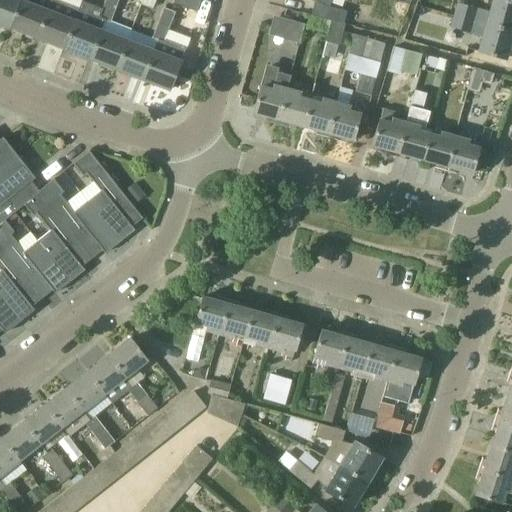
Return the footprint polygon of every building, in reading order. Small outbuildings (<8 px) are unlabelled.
[(0,0),(0,24),(8,27),(18,0),(0,0)] [(40,34),(49,11),(21,0),(18,0),(8,27),(38,39),(40,34)] [(64,49),(79,10),(57,0),(55,0),(52,0),(49,11),(40,34),(38,39),(64,49)] [(511,2),(503,0),(494,0),(491,12),(459,3),(455,16),(487,25),(511,31),(511,2)] [(117,7),(106,3),(103,9),(83,1),(79,10),(64,49),(91,59),(93,54),(102,31),(106,19),(112,21),(117,7)] [(343,24),(346,12),(331,7),(315,2),(311,15),(330,21),(343,24)] [(171,28),(176,13),(165,9),(159,23),(171,28)] [(511,36),(511,31),(487,25),(455,16),(452,28),(484,37),(479,52),(506,60),(511,36)] [(298,45),(303,26),(272,18),(267,37),(298,45)] [(339,45),(344,24),(343,24),(330,21),(327,33),(325,41),(326,42),(338,44),(339,45)] [(144,80),(170,90),(186,50),(165,42),(171,28),(159,23),(154,38),(159,40),(155,51),(153,56),(146,75),(144,80)] [(126,46),(128,41),(102,31),(93,54),(91,59),(117,69),(119,64),(126,46)] [(360,74),(375,79),(379,64),(380,63),(385,43),(367,38),(354,34),(348,56),(344,70),(360,74)] [(126,46),(119,64),(117,69),(144,80),(146,75),(153,56),(155,51),(128,41),(126,46)] [(400,75),(406,50),(394,47),(387,71),(400,75)] [(425,66),(435,69),(438,59),(428,56),(425,66)] [(277,72),(277,71),(266,68),(254,112),(279,120),(281,112),(285,97),(286,93),(288,89),(291,77),(277,72)] [(491,83),(493,74),(474,68),(472,78),(481,81),(491,83)] [(371,96),(375,79),(360,74),(355,91),(371,96)] [(311,100),(299,97),(300,92),(288,89),(286,93),(285,97),(281,112),(279,120),(304,127),(306,119),(309,108),(311,100)] [(309,108),(306,119),(304,127),(329,134),(331,126),(334,114),(335,111),(337,103),(324,99),(323,104),(311,100),(309,108)] [(337,103),(335,111),(334,114),(331,126),(329,134),(353,140),(361,115),(349,111),(350,107),(345,105),(337,103)] [(430,134),(425,133),(431,112),(411,107),(406,123),(400,146),(398,153),(423,160),(425,153),(429,137),(430,134)] [(406,123),(394,119),(392,124),(380,121),(373,146),(398,153),(400,146),(406,123)] [(425,153),(423,160),(447,167),(449,160),(456,137),(443,133),(441,137),(430,134),(429,137),(425,153)] [(469,140),(456,137),(449,160),(447,167),(472,174),(480,148),(468,145),(469,140)] [(0,173),(19,158),(4,138),(0,140),(0,173)] [(88,202),(121,242),(135,230),(120,211),(131,203),(90,152),(84,156),(74,164),(84,177),(88,174),(101,191),(88,202)] [(19,158),(0,173),(0,223),(5,220),(14,212),(24,204),(35,196),(29,189),(38,181),(19,158)] [(40,191),(39,192),(80,243),(90,235),(106,254),(121,242),(88,202),(75,212),(61,195),(65,192),(54,179),(40,191)] [(135,182),(124,191),(135,204),(145,196),(135,182)] [(38,241),(70,282),(85,270),(70,251),(80,243),(39,192),(35,196),(24,204),(34,217),(38,214),(51,231),(38,241)] [(14,212),(5,220),(8,224),(17,217),(14,212)] [(5,220),(0,223),(0,245),(30,283),(40,275),(56,294),(70,282),(38,241),(25,252),(11,235),(15,232),(8,224),(5,220)] [(0,271),(0,296),(20,322),(35,310),(20,291),(30,283),(0,245),(0,269),(1,271),(0,271)] [(0,326),(6,334),(20,322),(0,296),(0,326)] [(219,334),(220,330),(228,304),(203,297),(195,323),(207,326),(206,331),(219,334)] [(228,304),(220,330),(219,334),(233,338),(234,333),(245,337),(246,334),(253,311),(228,304)] [(253,311),(246,334),(245,337),(257,340),(256,345),(269,348),(272,336),(278,318),(253,311)] [(278,318),(272,336),(269,348),(282,352),(283,347),(295,351),(303,325),(278,318)] [(326,364),(338,368),(345,344),(347,337),(322,330),(315,356),(327,360),(326,364)] [(352,367),(364,370),(372,344),(347,337),(345,344),(338,368),(351,371),(352,367)] [(130,338),(109,355),(134,387),(138,383),(143,379),(135,370),(148,360),(130,338)] [(364,370),(377,374),(375,378),(388,382),(391,370),(397,351),(372,344),(364,370)] [(397,351),(391,370),(388,382),(401,385),(402,381),(414,384),(422,358),(416,357),(397,351)] [(109,355),(101,361),(88,372),(105,394),(113,404),(129,391),(139,403),(148,395),(138,383),(134,387),(109,355)] [(194,371),(192,376),(204,380),(207,369),(201,368),(194,371)] [(83,411),(105,394),(88,372),(66,389),(83,411)] [(263,399),(284,405),(292,380),(270,374),(263,399)] [(345,377),(336,374),(334,381),(323,421),(332,424),(345,377)] [(208,393),(226,398),(229,385),(211,381),(208,393)] [(69,437),(86,424),(96,437),(105,429),(95,417),(91,420),(83,411),(66,389),(45,405),(62,427),(69,437)] [(194,391),(186,397),(199,413),(207,407),(194,391)] [(376,414),(361,409),(365,395),(358,393),(347,428),(369,435),(376,414)] [(158,408),(148,395),(139,403),(149,415),(158,408)] [(207,413),(218,418),(223,398),(212,395),(207,413)] [(190,420),(199,413),(186,397),(178,404),(190,420)] [(511,398),(507,397),(499,421),(511,425),(511,398)] [(218,418),(229,423),(234,401),(223,398),(218,418)] [(317,402),(309,399),(306,409),(314,411),(317,402)] [(246,404),(234,401),(229,423),(238,427),(246,404)] [(391,405),(382,403),(374,428),(399,435),(402,425),(387,421),(391,405)] [(181,427),(190,420),(178,404),(169,411),(181,427)] [(41,444),(62,427),(45,405),(23,422),(41,444)] [(173,434),(181,427),(169,411),(160,418),(173,434)] [(164,441),(173,434),(160,418),(152,425),(164,441)] [(511,425),(499,421),(491,446),(511,452),(511,425)] [(19,461),(41,444),(23,422),(2,439),(19,461)] [(331,445),(324,457),(367,482),(381,458),(355,442),(354,444),(342,441),(345,431),(318,423),(314,436),(332,441),(331,445)] [(155,448),(164,441),(152,425),(143,432),(155,448)] [(105,429),(96,437),(106,449),(115,442),(105,429)] [(147,455),(155,448),(143,432),(134,439),(147,455)] [(0,440),(0,475),(19,461),(2,439),(0,440)] [(138,461),(147,455),(134,439),(125,445),(138,461)] [(129,468),(138,461),(125,445),(117,452),(129,468)] [(197,445),(190,454),(206,468),(213,459),(197,445)] [(511,452),(491,446),(484,470),(511,479),(511,452)] [(53,450),(48,454),(43,458),(53,470),(63,462),(53,450)] [(121,475),(129,468),(117,452),(108,459),(121,475)] [(198,476),(206,468),(190,454),(182,463),(198,476)] [(367,482),(324,457),(314,474),(298,460),(289,471),(310,489),(318,480),(328,489),(327,490),(353,506),(367,482)] [(112,482),(121,475),(108,459),(99,466),(112,482)] [(72,475),(63,462),(53,470),(63,482),(72,475)] [(194,482),(198,476),(182,463),(175,472),(191,485),(194,482)] [(103,489),(112,482),(99,466),(91,473),(103,489)] [(510,492),(511,484),(511,479),(484,470),(476,495),(501,503),(505,491),(510,492)] [(184,494),(191,485),(175,472),(168,481),(184,494)] [(95,496),(103,489),(91,473),(82,480),(95,496)] [(86,503),(95,496),(82,480),(73,486),(86,503)] [(176,503),(184,494),(168,481),(160,489),(176,503)] [(201,488),(194,482),(191,485),(184,494),(191,500),(201,488)] [(11,483),(5,487),(1,490),(11,503),(20,496),(11,483)] [(77,510),(86,503),(73,486),(65,493),(77,510)] [(33,503),(42,496),(36,488),(35,487),(26,494),(27,495),(33,503)] [(169,511),(176,503),(160,489),(153,498),(169,511)] [(65,511),(74,511),(77,510),(65,493),(56,500),(65,511)] [(25,511),(30,508),(20,496),(11,503),(18,511),(25,511)] [(281,496),(273,506),(280,511),(292,511),(296,508),(281,496)] [(151,511),(168,511),(169,511),(153,498),(146,507),(151,511)] [(51,511),(65,511),(56,500),(47,507),(51,511)]
